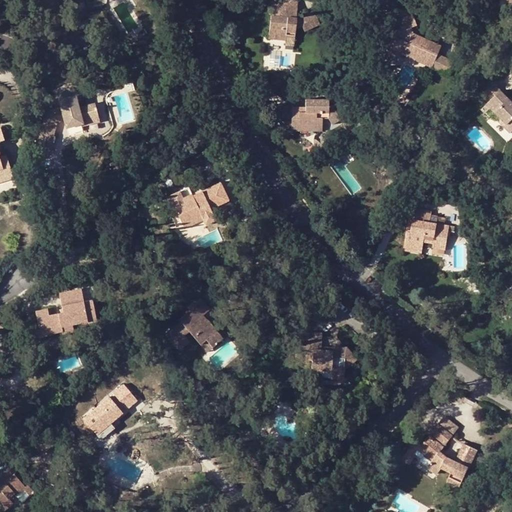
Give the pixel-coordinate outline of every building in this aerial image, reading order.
[(273,0),(273,6),(281,6),(281,7),(292,8),(292,0),(273,0)] [(281,7),(280,14),(292,15),(292,8),(281,7)] [(410,46),(434,57),(439,47),(442,39),(414,28),(417,25),(415,19),(417,19),(413,8),(397,15),(400,23),(383,30),(385,39),(384,39),(388,48),(400,44),(401,48),(408,51),(410,46)] [(298,16),(292,15),(280,14),(273,14),(272,34),(282,35),(282,41),(290,42),(290,39),(298,39),(298,34),(305,31),(307,34),(321,27),(314,13),(298,21),(298,16)] [(173,26),(176,33),(181,31),(178,24),(173,26)] [(408,51),(432,62),(434,57),(410,46),(408,51)] [(434,57),(432,62),(448,69),(454,54),(439,47),(434,57)] [(511,105),(510,108),(503,103),(507,99),(497,91),(484,104),(489,109),(500,118),(497,122),(510,134),(511,130),(511,105)] [(65,110),(50,115),(38,148),(51,153),(55,140),(54,137),(59,126),(70,122),(71,130),(87,125),(86,122),(100,118),(96,106),(83,111),(79,96),(62,102),(65,110)] [(510,108),(511,105),(511,103),(507,99),(503,103),(510,108)] [(279,121),(289,121),(289,136),(297,135),(297,128),(320,128),(320,123),(320,116),(327,116),(327,123),(332,127),(340,119),(333,111),(327,111),(327,102),(303,102),(303,116),(289,116),(289,109),(280,109),(279,121)] [(489,109),(484,104),(479,111),(483,115),(489,109)] [(87,127),(101,123),(100,118),(86,122),(87,125),(87,127)] [(0,183),(12,180),(4,158),(0,158),(0,143),(3,143),(0,133),(0,132),(0,183)] [(423,175),(414,185),(429,197),(437,186),(423,175)] [(183,202),(179,193),(160,203),(174,231),(194,221),(190,214),(198,210),(201,215),(220,207),(212,189),(193,197),(195,202),(185,206),(183,202)] [(195,202),(193,197),(183,202),(185,206),(195,202)] [(434,246),(446,246),(446,242),(447,229),(448,225),(430,223),(430,213),(408,211),(408,222),(412,222),(412,235),(407,235),(406,248),(423,248),(423,245),(434,246)] [(194,221),(174,231),(176,236),(196,226),(194,221)] [(455,230),(447,229),(446,242),(454,242),(455,230)] [(57,337),(57,333),(68,331),(91,325),(87,306),(78,308),(75,295),(52,300),(57,319),(43,322),(42,316),(29,319),(34,342),(57,337)] [(210,339),(216,347),(225,340),(213,326),(209,329),(201,320),(211,311),(200,298),(188,308),(191,311),(180,320),(187,328),(171,342),(180,354),(191,346),(185,338),(191,334),(202,345),(210,339)] [(70,339),(68,331),(57,333),(57,337),(59,342),(70,339)] [(202,345),(209,353),(216,347),(210,339),(202,345)] [(297,352),(287,352),(286,367),(303,368),(303,376),(315,377),(315,382),(336,383),(336,374),(348,364),(339,353),(324,353),(324,357),(314,356),(314,340),(298,340),(297,352)] [(123,379),(113,389),(115,391),(124,402),(127,405),(139,397),(123,379)] [(124,402),(115,391),(110,396),(119,406),(124,402)] [(107,419),(109,420),(122,410),(119,406),(110,396),(108,393),(81,416),(93,430),(107,419)] [(268,404),(257,413),(263,420),(274,411),(268,404)] [(93,430),(81,416),(73,423),(85,436),(93,430)] [(112,424),(109,420),(107,419),(93,430),(98,435),(112,424)] [(453,433),(440,422),(435,429),(447,439),(453,433)] [(447,464),(435,455),(444,443),(447,439),(435,429),(429,436),(437,442),(433,446),(425,440),(418,448),(424,454),(419,460),(425,465),(422,469),(432,477),(436,472),(448,478),(444,485),(458,490),(473,453),(460,448),(458,451),(452,465),(447,464)] [(458,451),(460,448),(447,439),(444,443),(458,451)] [(418,448),(411,443),(402,453),(409,459),(412,455),(419,460),(424,454),(418,448)] [(409,459),(402,453),(394,462),(400,468),(409,459)] [(14,495),(21,489),(25,486),(12,472),(15,470),(10,463),(0,471),(0,478),(2,482),(0,483),(0,511),(12,502),(7,496),(11,492),(14,495)] [(111,481),(110,486),(120,490),(121,485),(111,481)] [(28,483),(25,486),(21,489),(28,497),(35,491),(28,483)]
